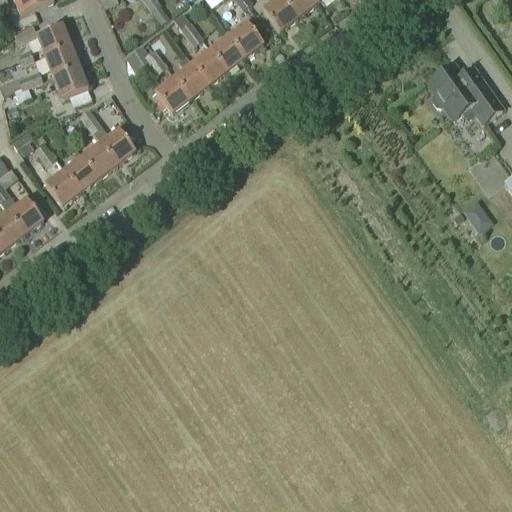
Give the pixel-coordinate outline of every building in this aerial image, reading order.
[(0,0),(0,12),(8,10),(4,0),(0,0)] [(12,0),(21,21),(54,9),(50,0),(12,0)] [(145,9),(154,3),(151,0),(139,0),(139,1),(145,9)] [(251,9),(245,0),(236,7),(242,16),(251,9)] [(298,24),(316,11),(307,0),(283,0),(281,2),(298,24)] [(307,0),(316,11),(329,0),(307,0)] [(279,39),(298,24),(281,2),(262,16),(279,39)] [(160,11),(154,3),(145,10),(152,18),(159,12),(160,11)] [(161,30),(168,24),(159,12),(152,18),(161,30)] [(183,20),(173,27),(193,53),(203,46),(183,20)] [(245,65),(263,51),(246,28),(228,42),(245,65)] [(45,63),(71,52),(63,31),(37,41),(45,63)] [(227,78),(245,65),(228,42),(210,56),(227,78)] [(54,84),(80,73),(71,52),(45,63),(54,84)] [(144,63),(147,61),(142,53),(126,63),(136,80),(150,71),(144,63)] [(23,72),(33,68),(29,56),(19,60),(21,65),(23,72)] [(147,61),(144,63),(150,71),(151,72),(161,64),(154,56),(147,61)] [(209,92),(227,78),(210,56),(192,70),(209,92)] [(0,73),(21,65),(19,60),(0,67),(0,73)] [(191,70),(185,62),(177,68),(184,76),(174,83),(191,106),(209,92),(192,70),(191,70)] [(167,73),(161,64),(151,72),(157,81),(167,73)] [(502,117),(479,84),(473,75),(461,83),(453,72),(428,90),(436,100),(433,102),(433,106),(437,112),(441,114),(444,112),(454,126),(463,120),(468,126),(477,120),(483,130),(502,117)] [(62,105),(88,95),(80,73),(54,84),(62,105)] [(28,81),(32,92),(42,88),(38,77),(28,81)] [(31,93),(32,92),(28,81),(27,82),(18,85),(17,84),(0,91),(0,93),(3,101),(14,97),(15,99),(27,94),(31,93)] [(172,120),(181,113),(191,106),(174,83),(155,98),(172,120)] [(16,109),(31,103),(28,95),(27,94),(15,99),(15,100),(13,101),(16,109)] [(88,133),(96,126),(89,116),(81,123),(88,133)] [(101,149),(100,149),(117,172),(136,158),(119,135),(109,142),(102,133),(96,126),(88,133),(93,139),(101,149)] [(29,139),(12,150),(16,155),(32,144),(29,139)] [(28,149),(18,156),(23,162),(33,155),(28,149)] [(44,149),(34,156),(46,174),(56,167),(44,149)] [(99,185),(117,172),(100,149),(82,163),(99,185)] [(81,199),(99,185),(82,163),(64,177),(81,199)] [(0,181),(8,175),(0,164),(0,181)] [(64,177),(46,190),(63,213),(81,199),(64,177)] [(0,208),(8,219),(25,241),(44,227),(27,205),(17,212),(9,202),(5,196),(3,194),(0,196),(0,208)] [(474,208),(463,216),(478,237),(489,230),(474,208)] [(460,218),(453,224),(457,229),(464,224),(460,218)] [(0,245),(7,254),(25,241),(8,219),(0,224),(0,245)]
